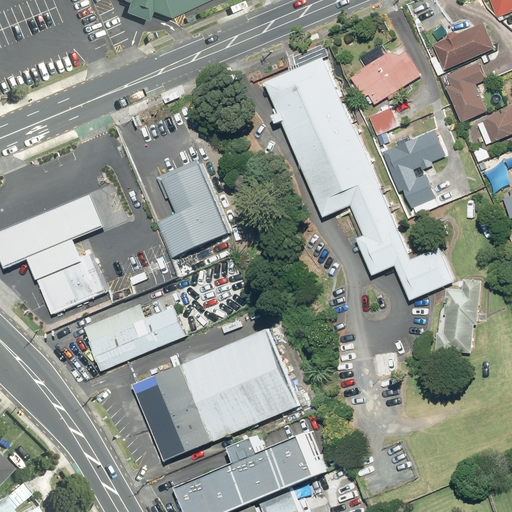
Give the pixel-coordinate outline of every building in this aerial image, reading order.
[(119,0),(120,2),(126,4),(123,13),(146,22),(149,13),(168,19),(209,0),(119,0)] [(511,0),(493,0),(499,15),(511,10),(511,0)] [(489,17),(436,38),(448,67),(501,46),(489,17)] [(357,71),(369,100),(428,77),(416,47),(357,71)] [(411,255),(327,55),(269,80),(325,214),(354,202),(382,270),(395,265),(409,298),(453,280),(438,244),(411,255)] [(485,59),(446,75),(464,120),(495,107),(485,82),(493,78),(485,59)] [(511,105),(482,118),(492,144),(511,135),(511,105)] [(370,115),(382,146),(392,142),(387,131),(401,126),(393,106),(370,115)] [(441,127),(389,148),(414,209),(446,197),(432,163),(453,155),(441,127)] [(485,146),(475,150),(480,163),(490,159),(485,146)] [(238,238),(206,162),(170,177),(184,211),(161,221),(178,263),(238,238)] [(0,251),(7,269),(29,259),(77,239),(107,226),(93,194),(0,233),(0,251)] [(77,239),(29,259),(53,316),(101,296),(77,239)] [(443,328),(443,348),(480,349),(480,342),(485,342),(486,277),(469,277),(469,285),(452,285),(451,328),(443,328)] [(252,301),(243,283),(235,287),(244,305),(252,301)] [(180,288),(93,325),(112,370),(199,333),(180,288)] [(207,313),(210,321),(231,312),(227,304),(207,313)] [(267,327),(138,382),(170,459),(300,405),(267,327)] [(400,351),(374,352),(375,380),(402,379),(400,351)] [(308,426),(176,481),(189,511),(227,511),(327,470),(308,426)] [(0,449),(0,483),(17,468),(0,449)] [(302,511),(294,489),(261,502),(265,511),(302,511)] [(7,493),(0,497),(0,511),(47,511),(39,498),(18,511),(7,493)] [(261,511),(257,503),(237,511),(261,511)]
